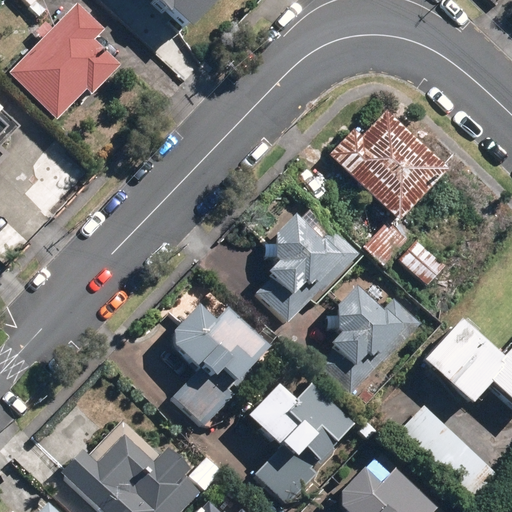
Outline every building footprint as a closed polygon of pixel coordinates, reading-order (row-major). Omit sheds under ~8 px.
[(12,0),(34,21),(43,12),(33,1),(33,0),(12,0)] [(194,0),(116,0),(157,39),(194,0)] [(83,100),(112,70),(85,44),(93,37),(66,11),(0,78),(46,123),(76,93),(83,100)] [(351,145),(340,134),(316,160),(391,228),(438,177),(375,119),(351,145)] [(324,232),(312,244),(291,224),(289,226),(281,219),(252,249),(266,263),(252,278),(278,303),(292,288),(302,297),(306,292),(313,299),(351,258),(324,232)] [(401,242),(381,223),(354,250),(374,270),(401,242)] [(429,262),(411,244),(394,261),(412,280),(429,262)] [(316,353),(341,376),(355,360),(362,366),(393,332),(391,330),(404,317),(386,300),(373,313),(347,289),(313,327),(328,341),(316,353)] [(184,314),(159,340),(158,352),(198,390),(207,381),(217,391),(252,355),(211,316),(200,328),(184,314)] [(511,335),(488,362),(447,326),(410,366),(457,409),(476,389),(511,421),(511,420),(511,335)] [(193,397),(181,384),(165,401),(195,432),(224,404),(205,385),(193,397)] [(267,390),(233,425),(277,467),(289,455),(305,470),(340,433),(299,393),(285,407),(267,390)] [(458,447),(418,407),(391,434),(457,500),(494,464),(467,437),(458,447)] [(59,488),(52,495),(71,511),(176,511),(191,495),(114,426),(81,464),(72,456),(50,480),(59,488)] [(351,476),(324,502),(326,511),(410,511),(377,478),(364,490),(351,476)]
